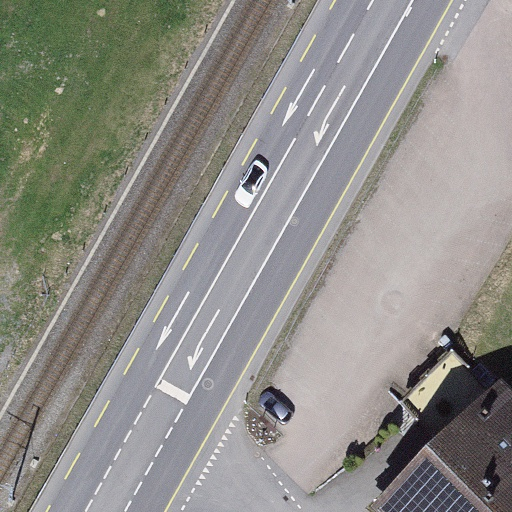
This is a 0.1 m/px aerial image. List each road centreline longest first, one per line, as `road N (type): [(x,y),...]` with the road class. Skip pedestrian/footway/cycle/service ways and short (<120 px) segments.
road 1 (primary): [(142,441),(388,0)]
road 2 (residential): [(249,511),(142,441)]
